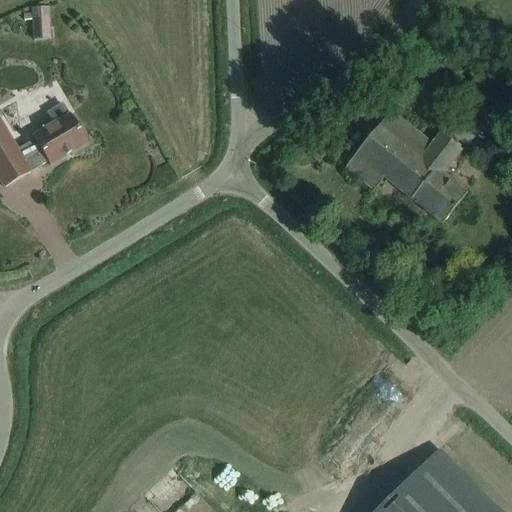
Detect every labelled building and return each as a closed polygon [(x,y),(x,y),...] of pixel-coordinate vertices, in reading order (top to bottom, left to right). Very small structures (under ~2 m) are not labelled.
[(49,9),(32,10),(32,16),(32,21),(33,41),(51,40),(50,29),(49,9)] [(511,127),(511,72),(488,57),(463,97),(511,127)] [(70,115),(68,116),(61,105),(47,114),(53,125),(32,138),(33,141),(16,151),(24,164),(41,153),(49,167),(87,144),(70,115)] [(460,152),(454,147),(439,135),(431,145),(390,112),(344,168),(373,192),(383,179),(441,226),(453,211),(466,195),(441,176),(460,152)] [(30,174),(24,164),(16,151),(0,123),(0,182),(4,189),(30,174)] [(327,152),(315,143),(307,153),(318,163),(327,152)] [(500,511),(439,450),(375,511),(500,511)]
